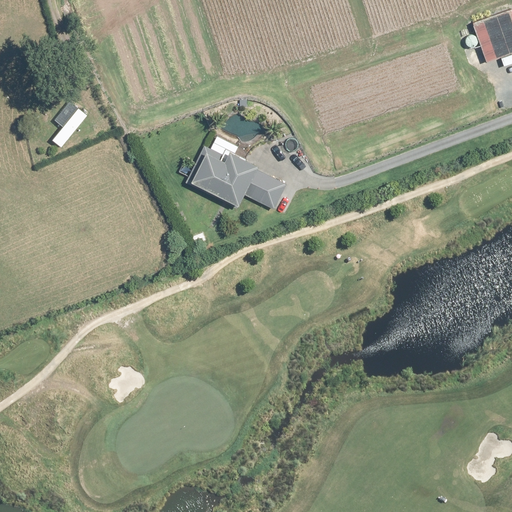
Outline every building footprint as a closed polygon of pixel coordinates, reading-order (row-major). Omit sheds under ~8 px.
[(511,7),(473,22),(487,61),(511,52),(511,7)] [(24,103),(39,97),(43,107),(55,102),(50,88),(39,61),(12,72),(24,103)] [(96,78),(76,88),(86,109),(106,99),(96,78)] [(497,80),(483,83),(485,91),(499,88),(497,80)] [(180,169),(195,177),(193,181),(239,205),(245,195),(273,210),(286,184),(258,169),(260,165),(227,148),(223,155),(204,145),(198,157),(204,160),(202,164),(187,156),(180,169)] [(203,231),(191,236),(194,245),(206,240),(203,231)]
